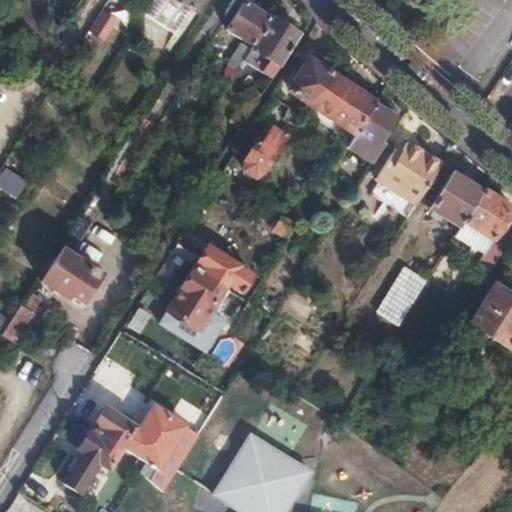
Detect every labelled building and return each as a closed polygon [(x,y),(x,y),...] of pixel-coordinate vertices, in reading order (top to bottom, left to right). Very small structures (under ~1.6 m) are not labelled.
[(152,0),(147,9),(178,28),(189,9),(175,0),(152,0)] [(175,0),(189,9),(193,11),(199,0),(175,0)] [(112,1),(99,20),(112,28),(125,8),(112,1)] [(226,73),(232,78),(244,58),(249,51),(269,19),(243,3),(224,32),(244,44),(226,73)] [(299,36),(270,18),(269,19),(249,51),(273,65),(265,77),(271,81),(280,66),(299,36)] [(286,91),(307,104),(327,73),(333,64),(312,51),(286,91)] [(244,58),(232,78),(244,85),(256,66),(244,58)] [(327,73),(307,104),(355,133),(374,103),(327,73)] [(246,98),(256,104),(262,95),(252,89),(246,98)] [(345,148),(371,163),(385,142),(382,140),(396,117),(374,103),(355,133),(345,148)] [(241,162),(240,171),(252,179),(258,176),(285,134),(271,124),(261,140),(257,136),(241,162)] [(374,180),(414,206),(441,163),(407,140),(400,151),(394,147),(374,180)] [(0,170),(0,189),(18,196),(25,177),(1,168),(0,170)] [(482,192),(483,191),(451,172),(429,210),(458,229),(482,192)] [(474,261),(491,272),(511,238),(511,224),(502,218),(508,208),(482,192),(458,229),(453,237),(480,252),(474,261)] [(294,223),(282,215),(272,229),(285,237),(294,223)] [(208,247),(195,268),(223,286),(226,282),(240,291),(251,274),(208,247)] [(63,252),(42,283),(67,299),(69,295),(82,303),(99,275),(63,252)] [(223,286),(195,268),(167,311),(196,329),(223,286)] [(378,313),(398,326),(425,282),(404,268),(378,313)] [(511,297),(494,286),(471,323),(508,346),(511,339),(511,297)] [(22,305),(2,336),(12,342),(31,312),(22,305)] [(469,391),(482,399),(503,364),(491,356),(469,391)] [(102,408),(89,428),(119,448),(143,464),(168,478),(197,435),(151,406),(135,429),(102,408)] [(260,425),(257,431),(272,441),(276,435),(260,425)] [(119,448),(89,428),(75,450),(80,453),(62,481),(79,492),(97,464),(105,470),(119,448)] [(291,511),(318,470),(302,461),(306,455),(276,435),(272,441),(257,431),(220,487),(256,508),(253,511),(291,511)] [(306,455),(302,461),(318,470),(321,465),(306,455)] [(143,464),(135,476),(161,490),(168,478),(143,464)]
